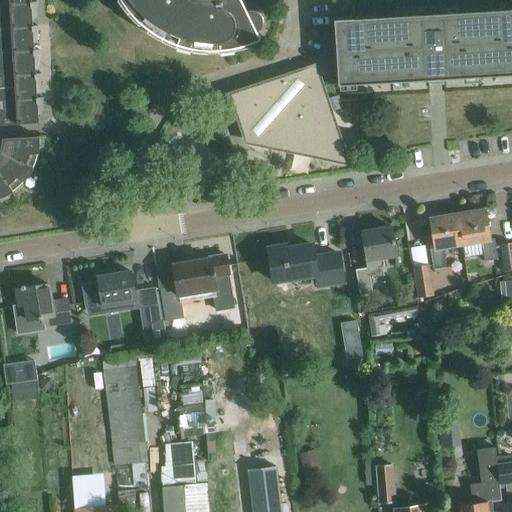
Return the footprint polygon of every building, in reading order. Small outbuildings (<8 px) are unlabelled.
[(250,44),(260,40),(257,32),(261,28),(263,23),(262,17),(258,13),(252,11),(247,12),(240,0),(118,0),(117,1),(127,15),(139,27),(141,25),(148,31),(147,33),(161,41),(176,48),(192,52),(208,54),(209,51),(218,51),(218,54),(235,52),(251,47),(250,44)] [(0,4),(0,28),(33,27),(32,19),(35,19),(37,2),(31,3),(0,4)] [(336,57),(338,86),(339,86),(339,84),(427,79),(427,82),(428,82),(428,78),(443,78),(444,81),(445,81),(445,77),(511,73),(511,9),(510,10),(510,13),(354,23),(354,19),(352,20),(336,21),(334,21),(334,22),(335,22),(335,27),(334,27),(336,51),(337,57),(336,57)] [(0,28),(0,52),(34,51),(34,50),(34,43),(37,43),(39,26),(33,27),(0,28)] [(0,52),(0,77),(1,78),(1,77),(36,75),(36,74),(35,67),(38,67),(40,50),(34,50),(34,51),(0,52)] [(304,71),(232,95),(245,137),(248,134),(254,139),(252,142),(345,162),(329,111),(315,71),(310,77),(309,78),(303,73),(304,72),(304,71)] [(1,77),(1,78),(1,86),(0,86),(0,101),(2,102),(2,101),(37,99),(37,98),(37,91),(40,91),(42,74),(36,74),(36,75),(1,77)] [(2,101),(2,102),(3,110),(0,110),(0,125),(39,123),(38,115),(41,115),(43,98),(37,98),(37,99),(2,101)] [(174,150),(202,170),(213,155),(185,134),(174,150)] [(0,198),(9,195),(20,187),(29,176),(35,164),(39,151),(39,137),(2,140),(1,148),(0,150),(0,198)] [(457,214),(462,244),(482,240),(485,261),(497,259),(494,239),(489,240),(484,210),(457,214)] [(462,244),(457,214),(430,218),(435,248),(430,249),(433,269),(446,267),(443,246),(462,244)] [(396,256),(394,247),(391,227),(362,232),(368,268),(355,270),(358,290),(359,295),(373,293),(370,277),(385,275),(382,259),(396,256)] [(511,242),(499,245),(503,273),(511,272),(511,242)] [(343,282),(342,274),(339,254),(314,258),(312,245),(286,249),(286,246),(268,249),(271,269),(274,283),(326,274),(328,284),(343,282)] [(414,263),(427,262),(426,246),(414,247),(414,263)] [(165,321),(182,318),(179,296),(213,291),(216,310),(235,307),(229,275),(226,255),(209,258),(209,259),(173,265),(176,284),(160,287),(164,307),(165,321)] [(433,295),(428,266),(414,268),(418,298),(433,295)] [(97,273),(99,283),(83,286),(86,301),(85,301),(86,309),(102,307),(143,300),(146,316),(160,314),(155,288),(134,291),(131,272),(113,274),(113,270),(97,273)] [(71,322),(70,319),(67,299),(51,302),(49,285),(25,288),(25,286),(21,287),(22,289),(17,290),(20,306),(14,307),(18,334),(44,330),(43,326),(71,322)] [(379,323),(419,315),(417,306),(368,315),(371,337),(380,335),(379,323)] [(175,331),(172,334),(172,338),(175,341),(180,340),(182,337),(182,333),(179,330),(175,331)] [(101,360),(113,465),(146,460),(134,357),(101,360)] [(35,361),(4,365),(7,385),(13,384),(37,381),(35,361)] [(37,381),(13,384),(14,401),(39,399),(37,381)] [(50,381),(40,382),(41,392),(46,391),(51,386),(50,381)] [(440,392),(440,396),(442,400),(445,402),(449,403),(453,401),(456,397),(456,393),(454,390),(451,387),(446,387),(443,389),(440,392)] [(206,511),(205,484),(203,465),(197,465),(196,447),(167,449),(169,473),(161,473),(163,511),(206,511)] [(469,505),(459,506),(459,511),(491,511),(491,502),(500,501),(494,447),(476,449),(480,484),(467,486),(469,505)] [(299,456),(304,474),(321,470),(316,453),(299,456)] [(377,462),(380,502),(394,501),(391,462),(377,462)] [(507,486),(509,511),(511,511),(511,463),(497,465),(500,486),(507,486)] [(280,511),(276,466),(248,469),(252,511),(280,511)]
